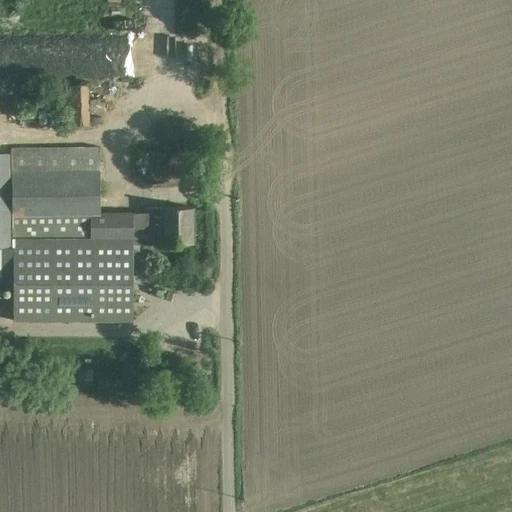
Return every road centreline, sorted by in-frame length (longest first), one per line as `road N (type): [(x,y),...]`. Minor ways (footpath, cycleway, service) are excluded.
road 1 (unclassified): [(228,511),(224,160)]
road 2 (track): [(224,160),(219,0)]
